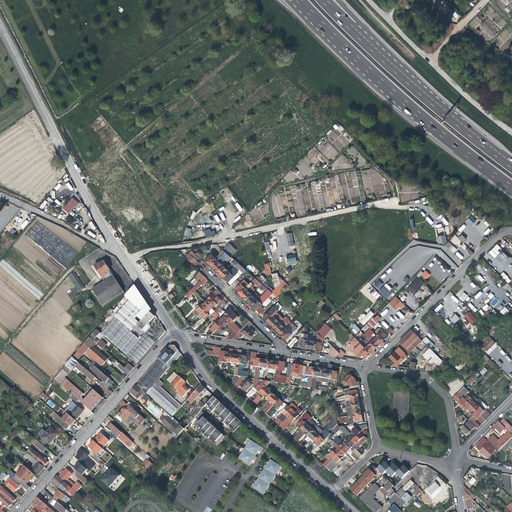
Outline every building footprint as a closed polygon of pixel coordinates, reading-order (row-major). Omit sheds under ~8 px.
[(314,154),(326,164),(329,161),(317,150),(314,154)] [(297,179),(296,173),(295,172),(284,176),(286,182),(297,179)] [(315,210),(324,209),(320,181),(310,182),(312,192),(302,194),(301,193),(293,194),(295,214),(306,213),(305,208),(309,207),(309,206),(314,205),(315,210)] [(339,200),(337,190),(332,191),(331,188),(331,185),(335,185),(335,184),(329,183),(326,184),(326,185),(329,198),(330,205),(334,204),(335,200),(338,201),(339,200)] [(62,209),(69,214),(78,202),(72,197),(62,209)] [(471,226),(476,221),(471,215),(465,221),(471,226)] [(428,216),(425,219),(431,225),(433,223),(428,216)] [(216,235),(214,230),(211,231),(210,229),(204,231),(206,238),(216,235)] [(292,232),(286,234),(288,246),(294,245),(292,232)] [(66,243),(80,252),(86,242),(72,233),(66,243)] [(446,235),(437,237),(438,244),(447,243),(446,235)] [(460,240),(455,235),(449,241),(455,246),(460,240)] [(453,253),(457,250),(449,242),(445,245),(453,253)] [(229,243),(223,250),(225,251),(230,256),(236,250),(229,243)] [(383,265),(402,247),(398,244),(396,246),(395,245),(391,249),(386,244),(373,255),(383,265)] [(493,257),(502,249),(497,244),(488,252),(493,257)] [(205,260),(211,266),(225,251),(223,250),(219,254),(217,256),(212,252),(205,260)] [(228,260),(229,260),(231,257),(230,256),(225,251),(211,266),(216,272),(223,266),(220,263),(225,258),(228,260)] [(502,251),(496,256),(498,258),(501,262),(507,256),(502,251)] [(229,260),(235,265),(238,263),(231,257),(229,260)] [(198,263),(193,258),(190,261),(195,266),(198,263)] [(91,290),(102,306),(123,292),(111,275),(103,262),(98,265),(97,264),(93,267),(103,282),(91,290)] [(235,266),(243,273),(246,270),(238,263),(235,265),(235,266)] [(216,272),(223,278),(229,272),(223,266),(216,272)] [(231,270),(229,272),(223,278),(227,283),(234,277),(233,276),(235,274),(231,270)] [(245,275),(252,281),(255,278),(246,270),(243,273),(235,282),(232,284),(236,288),(234,289),(236,291),(239,294),(245,288),(244,287),(246,285),(243,282),(241,283),(239,281),(245,275)] [(424,273),(422,275),(427,280),(429,278),(431,276),(426,271),(424,273)] [(195,276),(199,281),(204,277),(199,272),(195,276)] [(500,275),(508,283),(511,280),(503,272),(500,275)] [(73,273),(67,277),(78,293),(84,289),(73,273)] [(262,276),(260,278),(257,280),(261,284),(266,280),(262,276)] [(199,287),(206,279),(204,277),(199,281),(196,284),(199,287)] [(252,281),(258,287),(261,284),(257,280),(256,279),(255,278),(252,281)] [(424,285),(417,279),(406,292),(409,294),(411,293),(415,296),(419,291),(424,285)] [(283,280),(271,293),(276,297),(287,285),(283,280)] [(378,280),(373,285),(378,290),(383,285),(378,280)] [(397,287),(394,285),(392,288),(386,283),(378,292),(386,299),(397,287)] [(249,284),(245,288),(239,294),(242,297),(245,300),(254,291),(255,290),(249,284)] [(258,287),(264,293),(268,290),(261,284),(258,287)] [(146,304),(135,289),(126,301),(140,313),(148,307),(146,304)] [(195,292),(192,289),(185,296),(188,299),(195,292)] [(208,299),(205,302),(208,305),(220,293),(216,289),(213,293),(212,291),(209,294),(210,296),(207,298),(208,299)] [(267,297),(271,293),(268,290),(264,293),(260,297),(251,306),(255,310),(259,314),(264,310),(260,307),(262,305),(261,305),(268,298),(267,297)] [(260,297),(254,291),(245,300),(247,303),(251,306),(260,297)] [(476,299),(482,294),(480,291),(474,297),(476,299)] [(124,294),(123,292),(102,306),(103,308),(124,294)] [(458,298),(463,302),(468,296),(463,292),(458,298)] [(220,300),(224,297),(220,293),(208,305),(211,308),(214,305),(215,306),(217,303),(219,304),(222,301),(220,300)] [(396,297),(389,304),(396,310),(398,308),(400,306),(404,309),(406,306),(396,297)] [(196,318),(197,317),(208,305),(205,302),(202,305),(201,304),(199,307),(197,306),(193,310),(194,311),(196,314),(194,316),(196,318)] [(264,319),(267,322),(273,316),(275,314),(275,313),(278,311),(282,307),(277,303),(274,306),(273,306),(262,317),(264,319)] [(470,303),(468,305),(475,312),(477,310),(470,303)] [(209,311),(211,308),(208,305),(197,317),(199,319),(201,316),(203,318),(204,319),(207,316),(206,315),(209,312),(209,311)] [(505,306),(500,311),(505,316),(509,311),(505,306)] [(153,312),(148,307),(142,313),(137,319),(142,323),(150,314),(152,316),(154,314),(153,312)] [(224,315),(221,318),(224,321),(233,313),(228,308),(226,311),(226,312),(224,315)] [(363,313),(357,318),(363,325),(374,314),(370,310),(365,315),(363,313)] [(207,322),(216,313),(214,311),(210,315),(211,315),(206,321),(207,322)] [(463,313),(459,317),(468,325),(473,320),(467,314),(464,312),(463,313)] [(238,318),(233,313),(224,321),(228,324),(230,327),(233,330),(237,333),(241,330),(232,321),(234,320),(235,321),(238,318)] [(156,317),(154,314),(152,316),(150,314),(138,328),(143,333),(149,326),(153,321),(156,317)] [(452,318),(450,320),(455,325),(460,319),(456,315),(452,318)] [(274,317),(273,316),(267,322),(270,325),(273,328),(279,322),(274,317)] [(213,333),(215,330),(224,321),(221,318),(219,321),(218,320),(215,323),(214,322),(213,323),(211,325),(212,327),(209,329),(213,333)] [(366,325),(370,329),(371,330),(378,323),(373,318),(366,325)] [(277,332),(279,334),(285,329),(284,327),(287,324),(282,320),(279,322),(273,328),(277,332)] [(225,327),(228,324),(224,321),(215,330),(221,335),(224,331),(223,330),(225,329),(226,328),(225,327)] [(381,323),(386,329),(389,327),(384,321),(381,323)] [(249,328),(252,324),(249,322),(244,326),(241,329),(241,330),(237,333),(231,339),(237,340),(243,333),(245,335),(248,339),(250,336),(251,337),(254,334),(253,334),(254,333),(249,328)] [(326,324),(318,334),(322,338),(323,339),(331,329),(326,324)] [(352,326),(358,333),(361,330),(355,324),(352,326)] [(293,331),(288,326),(285,329),(279,334),(282,337),(285,340),(294,332),(293,331)] [(364,336),(370,342),(376,347),(380,344),(382,345),(383,344),(384,343),(382,341),(376,335),(371,330),(370,329),(364,336)] [(103,336),(99,332),(97,330),(90,338),(96,343),(102,348),(105,345),(103,343),(99,340),(103,336)] [(231,333),(226,338),(231,339),(237,333),(233,330),(230,332),(231,333)] [(381,331),(376,335),(382,341),(385,339),(387,337),(381,331)] [(401,343),(400,344),(410,354),(422,342),(412,332),(410,334),(401,343)] [(302,347),(306,348),(307,339),(308,334),(304,333),(303,339),(300,338),(299,347),(302,347)] [(318,334),(317,333),(316,338),(316,341),(314,349),(319,350),(321,350),(322,342),(322,338),(318,334)] [(480,345),(487,352),(490,350),(496,344),(488,336),(480,345)] [(94,346),(96,343),(90,338),(89,338),(84,344),(89,348),(90,349),(105,362),(107,359),(106,358),(97,350),(98,349),(94,346)] [(297,341),(294,338),(287,345),(290,348),(297,341)] [(350,343),(356,348),(360,344),(355,338),(350,343)] [(316,341),(307,339),(306,348),(309,348),(314,349),(316,341)] [(359,343),(360,344),(370,353),(373,350),(376,347),(370,342),(368,344),(364,341),(363,342),(361,340),(359,343)] [(82,356),(89,348),(84,344),(77,352),(78,352),(82,355),(82,356)] [(367,357),(370,353),(360,344),(356,348),(353,352),(358,357),(361,354),(365,358),(367,357)] [(10,345),(4,352),(43,386),(50,378),(10,345)] [(165,364),(178,350),(177,349),(174,346),(170,345),(158,358),(159,359),(165,364)] [(331,346),(329,355),(336,356),(339,353),(331,346)] [(213,352),(205,351),(208,355),(219,356),(231,359),(232,355),(233,349),(228,349),(228,353),(224,352),(225,350),(220,350),(221,349),(217,348),(214,347),(213,352)] [(393,362),(390,365),(395,366),(401,359),(399,356),(402,353),(399,350),(397,348),(394,352),(393,351),(387,357),(393,362)] [(433,362),(438,366),(443,361),(429,348),(422,356),(431,364),(433,362)] [(105,362),(90,349),(86,354),(101,366),(103,364),(105,362)] [(180,354),(178,350),(165,364),(169,367),(174,361),(180,354)] [(231,363),(239,364),(240,356),(241,353),(241,351),(238,350),(237,356),(234,355),(232,355),(231,359),(231,363)] [(76,361),(82,355),(78,352),(73,358),(76,361)] [(246,360),(250,361),(251,358),(252,352),(248,352),(247,357),(244,357),(240,356),(239,364),(238,367),(237,376),(247,377),(248,373),(241,371),(242,369),(243,369),(244,365),(245,365),(246,360)] [(227,362),(231,363),(231,359),(219,356),(218,363),(223,364),(223,363),(226,363),(227,362)] [(274,362),(269,361),(268,369),(275,370),(277,362),(278,357),(275,356),(274,359),(274,362)] [(95,377),(76,361),(73,358),(72,358),(65,366),(70,370),(71,371),(74,366),(91,381),(93,379),(95,377)] [(258,379),(260,368),(261,360),(255,359),(254,358),(252,366),(255,367),(255,370),(256,370),(254,378),(258,379)] [(157,361),(154,364),(164,373),(166,370),(169,367),(165,364),(159,359),(157,361)] [(491,368),(494,365),(488,359),(485,362),(491,368)] [(260,368),(268,369),(269,361),(264,360),(261,360),(260,368)] [(281,363),(277,362),(275,370),(275,373),(273,382),(285,384),(286,377),(280,376),(281,371),(283,372),(285,364),(281,363)] [(320,381),(321,379),(322,370),(319,369),(317,369),(318,363),(315,363),(314,368),(312,380),(320,381)] [(150,369),(146,374),(155,383),(158,380),(161,377),(164,373),(154,364),(150,369)] [(301,377),(301,375),(303,367),(300,366),(299,365),(297,365),(296,365),(295,365),(288,364),(286,377),(289,378),(289,375),(301,377)] [(329,381),(329,380),(331,371),(332,366),(328,365),(327,371),(325,370),(322,370),(321,379),(329,381)] [(91,371),(105,383),(106,381),(109,383),(111,381),(95,367),(91,371)] [(299,387),(310,389),(311,383),(312,380),(314,368),(310,368),(307,367),(306,376),(309,376),(308,380),(309,380),(308,385),(304,385),(304,384),(300,383),(299,387)] [(482,375),(488,370),(485,367),(479,372),(482,375)] [(64,378),(67,374),(62,369),(54,379),(72,395),(73,395),(77,400),(81,403),(84,400),(80,396),(82,394),(64,378)] [(335,372),(331,371),(329,380),(336,381),(337,372),(335,372)] [(478,375),(475,372),(466,382),(469,385),(478,375)] [(141,380),(136,385),(142,391),(147,395),(149,397),(166,412),(169,415),(171,417),(181,406),(160,387),(155,383),(146,374),(141,380)] [(349,386),(349,388),(356,386),(355,382),(355,380),(354,379),(354,378),(351,376),(348,374),(348,375),(341,383),(344,386),(346,384),(349,386)] [(179,377),(172,385),(178,390),(176,391),(182,397),(189,389),(185,386),(183,384),(185,382),(179,377)] [(192,386),(196,390),(200,385),(201,384),(198,380),(192,386)] [(246,380),(240,386),(242,388),(241,389),(244,391),(245,391),(251,385),(246,380)] [(257,390),(260,394),(266,388),(270,382),(264,381),(261,384),(258,381),(254,386),(253,387),(257,390)] [(136,398),(141,393),(142,391),(136,385),(135,385),(129,392),(136,398)] [(205,389),(200,385),(196,390),(189,397),(187,400),(191,404),(200,393),(205,389)] [(330,398),(330,401),(335,401),(345,399),(357,396),(357,394),(356,390),(359,389),(358,386),(356,386),(349,388),(349,391),(348,391),(348,395),(334,398),(333,395),(330,398)] [(272,393),(266,388),(260,394),(265,398),(266,399),(272,393)] [(461,388),(457,393),(470,406),(475,401),(465,391),(461,388)] [(84,400),(81,403),(90,410),(95,404),(101,397),(92,390),(84,400)] [(270,403),(263,411),(266,413),(273,405),(278,399),(272,393),(266,399),(269,401),(270,403)] [(457,393),(452,398),(457,403),(465,411),(467,409),(470,406),(457,393)] [(259,396),(253,402),(256,404),(262,398),(259,396)] [(345,399),(347,407),(359,405),(358,401),(357,396),(345,399)] [(191,414),(195,418),(197,415),(209,401),(210,401),(207,398),(202,403),(202,402),(196,408),(197,408),(191,414)] [(276,408),(280,411),(285,405),(278,399),(273,405),(276,408)] [(487,414),(483,410),(480,407),(477,404),(480,401),(477,399),(475,401),(470,406),(479,415),(485,420),(490,416),(487,414)] [(122,400),(119,403),(124,407),(136,418),(142,423),(145,420),(132,409),(134,407),(130,403),(128,405),(122,400)] [(234,434),(242,425),(235,419),(227,412),(215,401),(209,408),(211,410),(210,411),(214,414),(210,418),(213,421),(217,417),(234,434)] [(336,405),(335,401),(330,401),(332,408),(333,410),(336,409),(339,408),(339,405),(336,405)] [(486,407),(480,401),(477,404),(480,407),(483,410),(486,407)] [(65,411),(75,420),(80,415),(83,411),(73,402),(65,411)] [(286,405),(285,405),(280,411),(283,415),(287,418),(293,411),(286,405)] [(346,407),(347,415),(360,413),(359,409),(359,405),(347,407),(346,407)] [(469,413),(472,416),(467,420),(468,422),(474,427),(476,429),(479,427),(473,421),(475,420),(476,418),(481,424),(485,420),(479,415),(470,406),(467,409),(470,412),(469,413)] [(129,417),(133,421),(136,418),(124,407),(116,417),(118,419),(120,421),(122,419),(125,421),(129,417)] [(326,422),(329,425),(335,417),(333,410),(332,408),(329,411),(333,415),(326,422)] [(300,417),(293,411),(287,418),(289,420),(294,424),(299,418),(300,417)] [(64,412),(59,417),(70,426),(73,424),(75,421),(64,412)] [(178,436),(184,430),(184,429),(182,426),(177,422),(171,417),(169,415),(166,412),(162,417),(160,420),(163,422),(162,423),(174,433),(175,433),(178,436)] [(361,417),(360,413),(347,415),(349,424),(360,422),(360,420),(361,420),(361,417)] [(304,423),(299,418),(294,424),(297,427),(300,430),(306,424),(313,416),(311,415),(304,423)] [(71,427),(70,426),(59,417),(58,416),(56,419),(55,420),(67,430),(68,429),(69,427),(70,428),(71,427)] [(329,425),(335,431),(336,430),(338,428),(338,426),(336,420),(335,417),(329,425)] [(509,432),(511,434),(511,433),(511,427),(504,419),(500,423),(505,428),(507,429),(509,432)] [(217,444),(223,437),(204,421),(198,428),(204,432),(202,434),(210,441),(212,439),(217,444)] [(118,436),(125,443),(128,439),(122,433),(110,423),(110,422),(107,426),(110,428),(118,435),(118,436)] [(474,427),(468,422),(466,424),(465,424),(463,426),(460,429),(466,435),(468,433),(469,433),(472,431),(472,429),(474,427)] [(506,431),(507,429),(505,428),(500,423),(500,422),(499,422),(494,427),(501,433),(504,429),(506,431)] [(309,427),(306,424),(300,430),(304,434),(307,436),(312,430),(316,426),(312,423),(309,427)] [(341,426),(338,426),(338,428),(341,432),(344,434),(347,437),(351,441),(359,432),(363,428),(366,428),(365,424),(362,425),(354,427),(351,430),(352,431),(349,434),(341,426)] [(312,430),(307,436),(310,439),(313,442),(322,432),(316,426),(312,430)] [(50,427),(41,438),(49,445),(54,438),(58,434),(50,427)] [(299,432),(293,438),(296,441),(301,435),(299,432)] [(324,434),(322,432),(313,442),(315,444),(318,447),(323,440),(321,438),(324,434)] [(365,437),(359,432),(351,441),(354,444),(356,446),(362,440),(365,437)] [(511,437),(511,434),(509,432),(504,437),(503,436),(498,441),(495,438),(492,436),(488,441),(489,442),(493,446),(495,448),(498,451),(499,450),(511,437)] [(98,437),(93,442),(102,449),(108,441),(100,434),(98,437)] [(356,446),(354,444),(351,441),(347,437),(343,442),(349,448),(353,451),(358,457),(360,454),(357,450),(354,448),(356,446)] [(336,445),(334,443),(329,438),(327,440),(334,447),(336,445)] [(481,440),(478,443),(478,444),(475,447),(487,459),(488,459),(490,461),(495,456),(493,454),(496,450),(483,438),(481,440)] [(337,439),(334,443),(336,445),(341,450),(344,453),(349,448),(343,442),(341,440),(339,441),(337,439)] [(243,449),(244,449),(241,455),(240,454),(237,458),(249,466),(251,462),(253,460),(254,461),(257,457),(255,456),(257,452),(259,450),(261,451),(263,448),(250,440),(247,445),(246,444),(243,449)] [(46,448),(38,442),(36,445),(43,452),(46,448)] [(98,455),(103,449),(102,449),(93,442),(91,444),(89,447),(98,455)] [(215,451),(209,445),(208,444),(204,449),(211,456),(215,451)] [(326,460),(322,464),(325,467),(329,463),(341,450),(336,445),(334,447),(333,448),(334,449),(332,452),(331,451),(325,457),(327,459),(326,460)] [(31,447),(27,452),(44,466),(48,462),(46,460),(46,459),(45,458),(44,459),(31,447)] [(342,456),(344,453),(341,450),(329,463),(325,467),(330,472),(338,463),(341,460),(340,459),(342,456)] [(79,454),(76,458),(82,463),(88,457),(82,451),(79,454)] [(107,462),(111,457),(105,452),(105,451),(100,457),(107,462)] [(38,462),(28,453),(25,457),(34,464),(33,465),(34,466),(32,469),(38,475),(41,471),(43,468),(37,463),(38,462)] [(271,459),(269,462),(267,465),(266,464),(263,468),(264,469),(272,460),(271,459)] [(143,463),(148,468),(151,464),(146,460),(143,463)] [(253,483),(251,487),(262,494),(266,489),(269,485),(268,485),(272,479),(273,480),(275,476),(274,475),(278,470),(279,470),(281,466),(272,460),(264,469),(263,472),(261,474),(260,474),(258,476),(257,477),(258,478),(256,481),(255,484),(253,483)] [(383,461),(376,468),(382,474),(386,470),(391,476),(400,468),(396,465),(396,466),(393,464),(391,465),(390,466),(387,463),(386,463),(383,461)] [(82,464),(95,476),(98,472),(93,468),(92,469),(84,462),(82,464)] [(378,470),(373,465),(369,469),(368,468),(366,470),(362,475),(370,482),(373,478),(373,477),(375,475),(374,474),(378,470)] [(400,468),(395,472),(401,478),(409,470),(406,468),(405,468),(403,465),(400,468)] [(24,466),(16,476),(26,484),(30,479),(34,475),(24,466)] [(99,479),(108,487),(120,475),(111,467),(99,479)] [(64,472),(60,477),(77,492),(81,487),(76,483),(74,485),(68,480),(72,475),(66,470),(64,472)] [(75,475),(84,483),(87,480),(78,472),(75,475)] [(84,483),(75,475),(84,484),(84,483)] [(356,482),(363,488),(369,482),(362,475),(359,478),(357,480),(358,480),(356,482)] [(14,478),(27,490),(30,488),(26,484),(16,476),(14,478)] [(55,478),(52,481),(63,492),(65,490),(69,493),(70,492),(73,495),(75,493),(57,476),(55,478)] [(377,483),(384,486),(388,480),(381,476),(377,483)] [(468,482),(472,485),(476,480),(472,477),(468,482)] [(9,478),(6,482),(8,484),(7,486),(14,492),(17,489),(19,487),(9,478)] [(410,480),(401,489),(403,491),(412,482),(410,480)] [(353,485),(349,489),(356,495),(363,488),(356,482),(355,482),(353,484),(352,485),(353,485)] [(374,482),(368,489),(374,495),(381,489),(374,482)] [(387,492),(393,486),(390,482),(384,488),(387,492)] [(413,484),(412,482),(403,491),(405,492),(413,484)] [(433,483),(430,486),(431,487),(427,491),(434,498),(441,491),(438,487),(433,483)] [(0,491),(12,503),(16,499),(12,496),(0,486),(0,485),(0,491)] [(464,487),(465,493),(473,500),(476,497),(464,487)] [(54,498),(60,503),(66,497),(59,491),(56,488),(54,491),(57,494),(56,495),(55,496),(56,496),(54,498)] [(375,497),(374,495),(368,489),(358,498),(366,506),(373,499),(375,497)] [(389,501),(391,503),(403,491),(401,489),(391,498),(389,501)] [(387,511),(399,511),(398,510),(405,504),(400,499),(405,494),(404,493),(405,492),(403,491),(391,503),(393,505),(388,510),(389,511),(387,511)] [(443,492),(437,498),(443,503),(448,498),(443,492)] [(476,503),(473,500),(465,493),(468,510),(474,509),(473,503),(476,503)] [(0,500),(1,502),(5,505),(8,508),(11,504),(0,494),(0,500)] [(69,500),(66,497),(60,503),(63,506),(69,500)] [(53,511),(38,498),(34,502),(32,505),(40,511),(53,511)] [(376,502),(373,499),(366,506),(370,509),(376,502)] [(69,511),(57,502),(54,506),(60,511),(69,511)] [(376,511),(381,507),(376,502),(370,509),(373,511),(376,511)]
